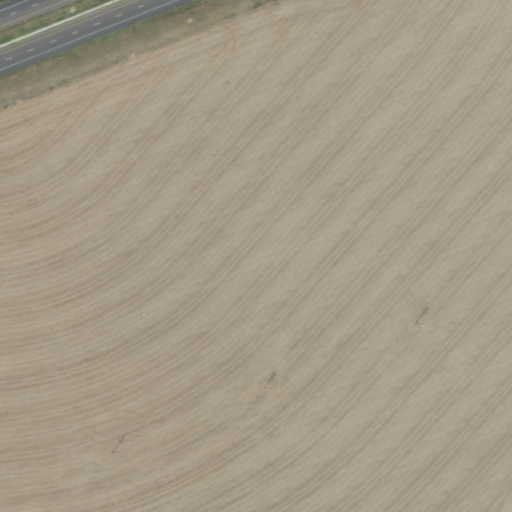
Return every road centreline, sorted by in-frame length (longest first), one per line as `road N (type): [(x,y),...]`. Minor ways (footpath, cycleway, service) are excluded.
road 1 (residential): [(500,0),(405,36),(370,106),(368,511)]
road 2 (residential): [(0,216),(315,103),(370,106)]
road 3 (trunk): [(0,70),(177,0)]
